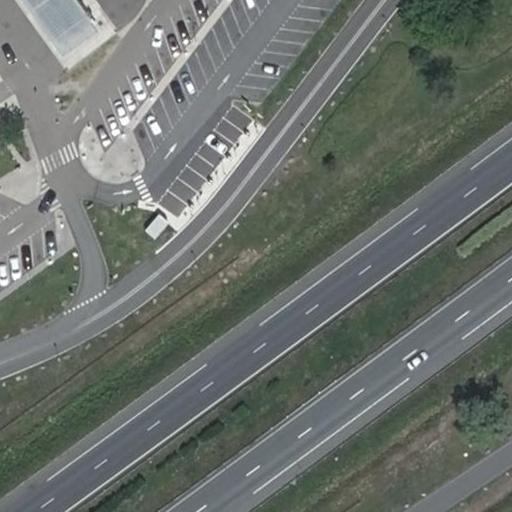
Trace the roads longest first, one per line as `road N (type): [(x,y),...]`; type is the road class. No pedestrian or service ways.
road 1 (motorway): [(511,160),(36,511)]
road 2 (motorway): [(197,511),(511,284)]
